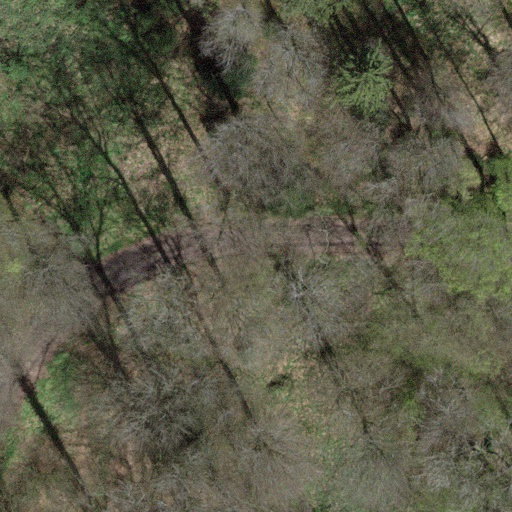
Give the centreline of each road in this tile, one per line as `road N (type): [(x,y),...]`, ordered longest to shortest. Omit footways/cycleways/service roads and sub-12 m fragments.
road 1 (track): [(91,277),(165,250),(511,244)]
road 2 (track): [(91,277),(97,511)]
road 3 (track): [(0,405),(55,311),(91,277)]
